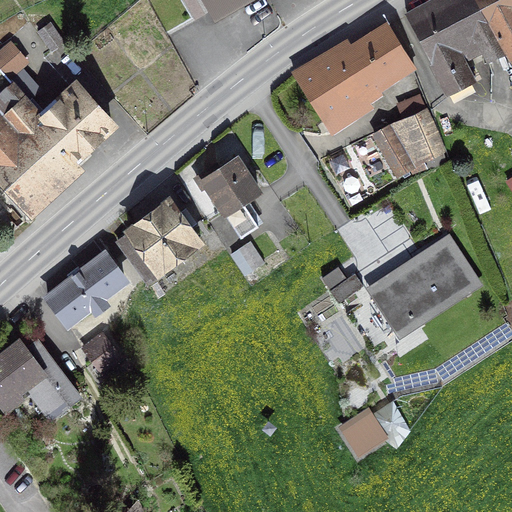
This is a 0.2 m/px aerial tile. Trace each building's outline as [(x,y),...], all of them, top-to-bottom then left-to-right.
[(248,0),(208,0),(219,19),(250,2),(248,0)] [(491,77),(511,68),(507,59),(475,0),(439,0),(406,18),(448,98),(454,94),(451,90),(474,78),(471,73),(467,75),(455,53),(466,47),(471,58),(482,52),(486,58),(491,77)] [(511,0),(475,0),(507,59),(511,56),(511,0)] [(63,44),(48,24),(37,33),(51,53),(63,44)] [(337,55),(296,80),(329,133),(369,106),(365,99),(379,91),(376,87),(411,66),(386,24),(337,57),(337,55)] [(0,71),(6,79),(24,64),(9,46),(0,53),(0,71)] [(27,102),(11,84),(0,93),(0,186),(28,218),(30,216),(22,207),(110,126),(72,85),(39,114),(28,101),(27,102)] [(425,170),(444,162),(423,111),(372,135),(396,177),(410,170),(411,174),(424,168),(425,170)] [(202,190),(206,188),(223,214),(257,192),(236,161),(211,177),(207,171),(195,179),(202,190)] [(185,213),(179,217),(169,202),(116,242),(146,285),(199,246),(194,241),(196,240),(186,226),(192,222),(185,213)] [(251,271),(263,264),(249,242),(237,250),(251,271)] [(446,245),(415,265),(412,260),(396,270),(400,275),(368,296),(394,335),(471,284),(446,245)] [(66,276),(69,281),(47,299),(66,325),(90,307),(94,313),(104,305),(100,299),(123,282),(103,256),(81,273),(77,268),(66,276)] [(329,292),(337,304),(362,287),(353,275),(329,292)] [(99,373),(119,358),(102,336),(82,351),(99,373)] [(50,419),(76,398),(34,343),(25,351),(19,343),(0,356),(0,406),(27,386),(37,399),(35,400),(50,419)] [(358,455),(383,438),(369,417),(344,433),(358,455)]
